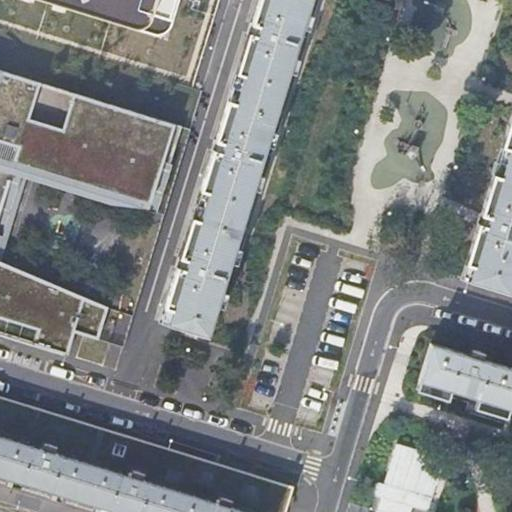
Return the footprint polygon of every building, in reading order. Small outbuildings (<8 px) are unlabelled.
[(127,63),(200,82),(207,53),(167,43),(177,0),(46,0),(137,23),(127,63)] [(312,0),(266,0),(259,24),(255,22),(254,24),(250,23),(248,28),(247,32),(251,34),(250,35),(255,37),(223,140),(219,139),(218,140),(214,139),(212,144),(211,149),(215,151),(214,152),(219,154),(187,257),(182,255),(182,257),(177,256),(176,261),(174,266),(178,268),(178,269),(182,271),(166,323),(208,336),(312,0)] [(0,69),(0,317),(38,329),(33,344),(68,355),(75,332),(84,334),(99,339),(108,308),(109,306),(0,260),(0,213),(16,163),(150,204),(163,162),(170,164),(182,126),(0,69)] [(510,292),(511,286),(511,140),(489,214),(485,212),(484,214),(480,213),(477,222),(481,224),(481,225),(486,227),(469,280),(510,292)] [(430,342),(419,379),(435,384),(432,394),(447,398),(450,389),(478,398),(475,407),(491,412),(494,402),(511,408),(511,367),(481,358),(486,345),(477,343),(471,341),(469,348),(470,349),(468,354),(430,342)] [(284,511),(292,487),(0,396),(0,475),(1,475),(23,482),(119,511),(284,511)] [(443,457),(396,443),(384,484),(376,481),(372,494),(380,497),(375,511),(410,511),(412,507),(427,511),(443,457)]
